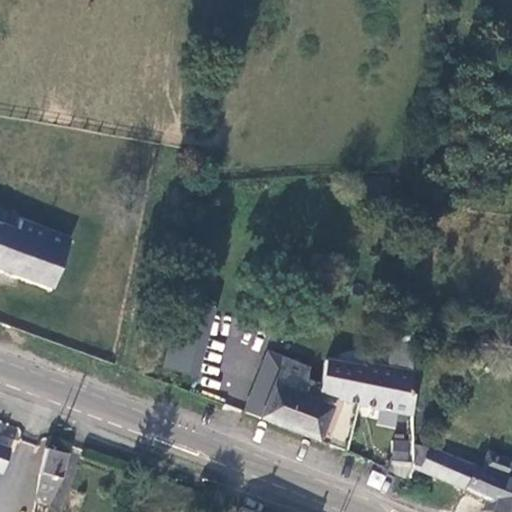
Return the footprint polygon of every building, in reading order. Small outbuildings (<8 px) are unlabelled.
[(0,225),(17,232),(22,220),(28,203),(0,192),(0,225)] [(0,267),(51,287),(69,239),(22,220),(17,232),(0,225),(0,267)] [(184,279),(161,368),(194,376),(217,287),(184,279)] [(386,366),(389,351),(329,340),(325,359),(363,367),(364,362),(386,366)] [(409,371),(409,354),(389,351),(386,366),(409,371)] [(244,410),(258,416),(281,358),(268,352),(244,410)] [(318,394),(322,370),(306,368),(281,358),(258,416),(318,441),(334,397),(318,394)] [(364,362),(363,367),(325,359),(322,370),(318,394),(334,397),(410,412),(409,371),(386,366),(364,362)] [(0,440),(12,444),(16,427),(0,422),(0,440)] [(410,446),(392,446),(393,461),(410,461),(410,446)] [(68,453),(49,447),(42,468),(37,503),(47,506),(61,480),(68,453)] [(412,464),(411,467),(495,501),(489,511),(511,511),(511,460),(484,450),(478,466),(427,447),(419,467),(412,464)]
